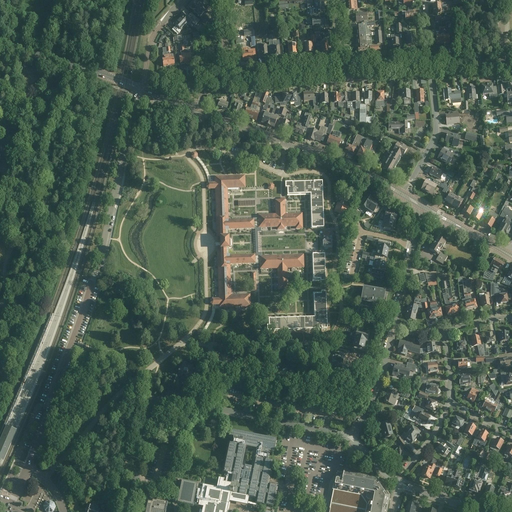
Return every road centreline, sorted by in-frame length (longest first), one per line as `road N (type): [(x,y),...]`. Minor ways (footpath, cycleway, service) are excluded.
road 1 (tertiary): [(27,467),(96,272),(140,89)]
road 2 (residential): [(131,511),(151,404),(165,398),(200,405)]
road 3 (secondary): [(343,163),(193,111)]
road 4 (residential): [(350,438),(200,405)]
road 5 (secondary): [(140,89),(0,41)]
road 6 (residential): [(404,192),(435,133),(428,66)]
